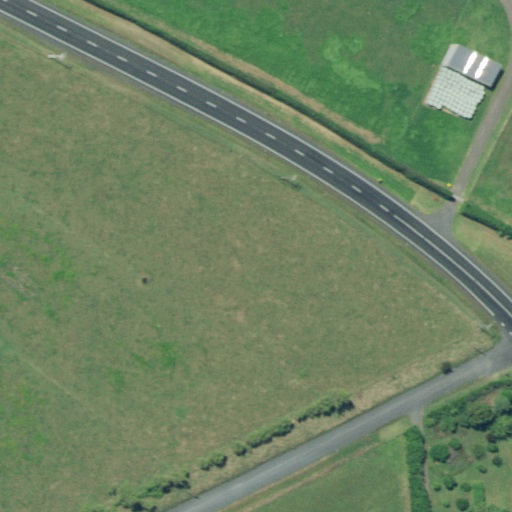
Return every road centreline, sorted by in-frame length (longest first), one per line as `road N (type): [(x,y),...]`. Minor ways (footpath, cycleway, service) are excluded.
road 1 (tertiary): [(3,0),(310,158),(405,222),(511,315)]
road 2 (unclassified): [(511,352),(191,511)]
